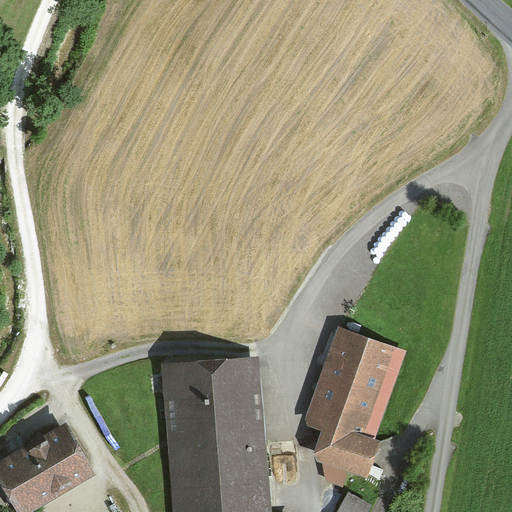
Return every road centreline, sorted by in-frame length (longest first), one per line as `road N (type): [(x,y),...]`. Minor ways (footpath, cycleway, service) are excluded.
road 1 (track): [(307,511),(285,351),(289,325),(317,274),(374,220),(499,141)]
road 2 (track): [(0,407),(35,348),(14,123),(21,77),(52,0)]
road 3 (track): [(432,511),(483,194),(511,116)]
road 4 (track): [(285,351),(128,357),(60,375),(30,365)]
